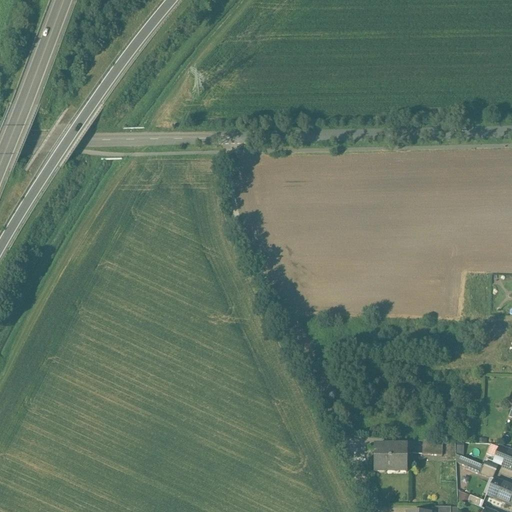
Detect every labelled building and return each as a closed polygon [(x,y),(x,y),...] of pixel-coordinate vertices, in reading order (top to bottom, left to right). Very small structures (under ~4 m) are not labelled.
[(443,443),(423,441),(422,456),(442,457),(443,443)] [(407,447),(375,446),(375,473),(407,473),(407,447)] [(511,453),(500,449),(494,463),(499,465),(498,466),(503,467),(502,469),(511,472),(511,453)] [(494,463),(486,460),(483,467),(496,472),(498,466),(499,465),(494,463)] [(496,472),(483,467),(480,476),(492,481),(496,472)] [(503,487),(495,484),(490,498),(498,501),(503,487)] [(511,487),(504,485),(503,487),(498,501),(511,506),(511,487)] [(484,502),(470,497),(467,504),(481,509),(484,502)]
